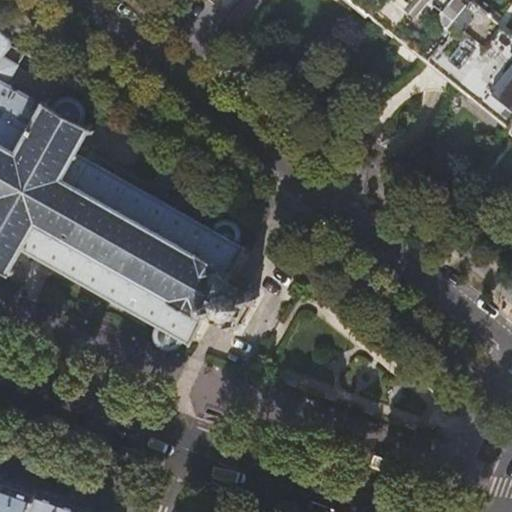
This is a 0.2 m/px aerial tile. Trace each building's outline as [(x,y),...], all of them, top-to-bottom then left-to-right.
[(362,0),(376,11),(384,0),(362,0)] [(511,0),(384,0),(376,11),(435,59),(511,121),(511,0)] [(0,77),(5,80),(7,76),(11,79),(26,52),(13,45),(12,36),(0,26),(0,77)] [(242,328),(260,296),(256,293),(258,290),(233,275),(234,272),(232,270),(241,254),(245,257),(248,252),(244,250),(246,247),(240,244),(242,240),(240,238),(241,237),(241,235),(241,230),(240,226),(237,223),(234,221),(230,219),(226,219),(223,220),(220,221),(218,223),(216,225),(214,224),(212,228),(197,219),(198,215),(194,213),(192,217),(177,207),(179,204),(174,202),(173,205),(157,196),(159,193),(155,191),(153,193),(138,185),(139,182),(136,180),(134,183),(118,174),(120,171),(116,168),(114,172),(99,163),(100,160),(86,152),(80,149),(90,131),(93,133),(96,128),(92,126),(94,123),(90,121),(88,124),(85,122),(86,121),(84,119),(85,117),(86,114),(86,110),(85,107),(88,106),(86,103),(83,104),(70,96),(70,94),(66,94),(67,96),(63,98),(61,99),(58,102),(57,104),(55,103),(54,104),(51,102),(52,99),(48,97),(47,100),(43,98),(41,100),(30,94),(31,92),(27,89),(25,92),(9,82),(11,79),(7,76),(5,80),(0,77),(0,269),(3,269),(3,268),(7,270),(5,273),(9,275),(11,272),(14,274),(17,270),(13,268),(23,250),(44,261),(45,259),(61,268),(59,271),(63,273),(65,270),(80,279),(79,282),(82,284),(84,281),(100,290),(98,293),(102,295),(104,292),(119,301),(118,304),(122,306),(124,303),(139,311),(137,315),(142,317),(144,314),(159,323),(157,326),(159,327),(158,330),(158,333),(158,336),(159,339),(161,342),(164,345),(168,346),(172,347),(177,346),(181,344),(183,341),(185,342),(187,338),(193,341),(195,338),(199,340),(201,336),(197,334),(206,318),(209,319),(211,316),(236,330),(238,326),(242,328)] [(458,97),(449,110),(462,119),(471,106),(458,97)] [(0,511),(34,511),(42,490),(0,474),(0,511)] [(102,511),(42,490),(34,511),(102,511)]
